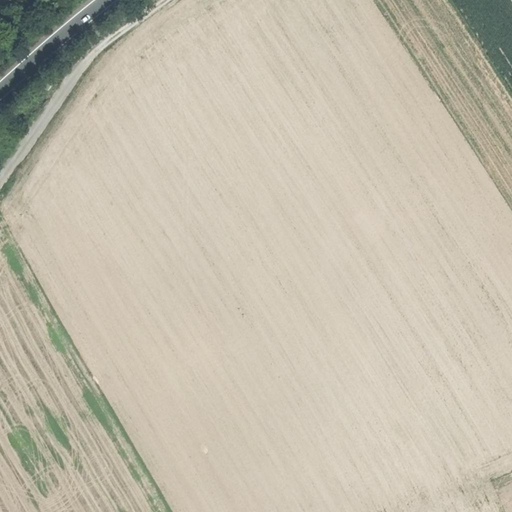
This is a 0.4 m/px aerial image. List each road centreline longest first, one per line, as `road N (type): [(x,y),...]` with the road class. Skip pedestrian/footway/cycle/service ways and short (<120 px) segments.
road 1 (track): [(163,0),(101,43),(0,183)]
road 2 (trunk): [(0,90),(106,0)]
